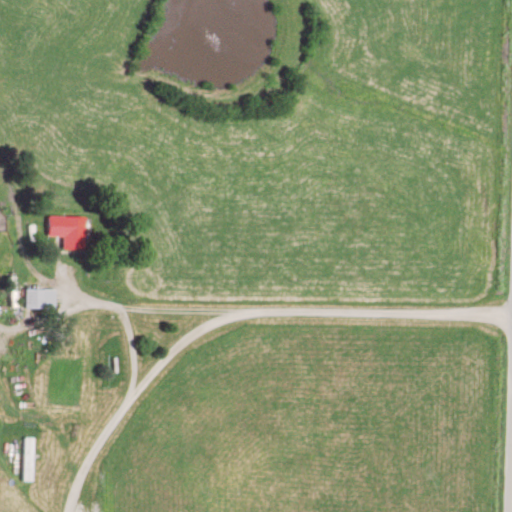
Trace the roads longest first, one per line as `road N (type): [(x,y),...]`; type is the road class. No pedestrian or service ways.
road 1 (residential): [(507,317),(230,312),(188,335),(128,396),(67,511)]
road 2 (residential): [(503,511),(511,141)]
